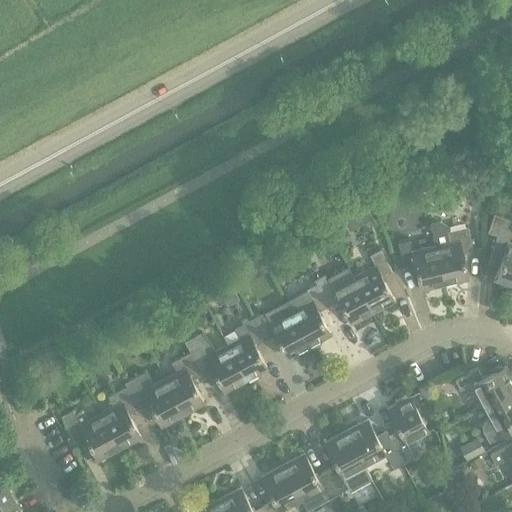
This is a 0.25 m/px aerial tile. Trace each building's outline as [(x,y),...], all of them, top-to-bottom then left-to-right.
[(385,195),(371,198),(371,199),(371,200),(374,209),(387,205),(385,197),(385,196),(385,195)] [(355,206),(340,214),(349,231),(364,223),(355,206)] [(495,280),(511,285),(511,242),(508,241),(511,231),(507,230),(510,220),(494,214),(488,232),(498,236),(490,259),(501,263),(495,280)] [(436,245),(444,283),(468,279),(464,253),(473,252),(469,227),(450,230),(449,225),(441,221),(430,223),(436,245)] [(419,287),(444,283),(436,245),(411,249),(410,240),(398,242),(402,267),(416,265),(419,287)] [(354,275),(373,312),(395,300),(382,277),(392,272),(380,250),(370,255),(374,264),(354,275)] [(259,255),(254,258),(262,273),(267,271),(259,255)] [(317,284),(329,306),(339,300),(352,323),(373,312),(354,275),(333,287),(325,274),(314,280),(317,284)] [(227,276),(202,289),(208,301),(222,294),(233,288),(227,276)] [(291,310),(310,346),(331,335),(318,311),(329,306),(317,284),(298,294),(303,303),(291,310)] [(254,318),(266,340),(276,334),(288,358),(310,346),(291,310),(278,317),(273,308),(254,318)] [(227,344),(247,380),(268,369),(255,345),(266,340),(254,318),(234,328),(239,337),(227,344)] [(191,352),(202,374),(212,369),(225,392),(247,380),(227,344),(216,350),(201,333),(184,342),(190,352),(191,352)] [(164,378),(183,414),(204,403),(192,380),(202,374),(191,352),(190,352),(171,362),(176,372),(164,378)] [(470,385),(481,407),(511,390),(511,377),(506,366),(483,378),(477,368),(455,380),(461,390),(470,385)] [(127,386),(139,408),(149,402),(162,426),(183,414),(164,378),(151,385),(144,372),(125,383),(127,386)] [(420,386),(418,387),(426,401),(437,395),(429,381),(420,386)] [(100,412),(120,448),(141,437),(128,413),(139,408),(127,386),(108,396),(113,406),(100,412)] [(511,390),(481,407),(488,420),(486,421),(484,423),(482,426),(482,430),(483,432),(489,443),(511,430),(511,390)] [(400,431),(390,437),(399,453),(404,463),(419,455),(421,447),(417,439),(429,433),(410,397),(409,397),(405,395),(395,400),(395,405),(388,409),(400,431)] [(98,460),(120,448),(100,412),(87,419),(83,410),(82,410),(79,406),(61,416),(75,442),(85,437),(98,460)] [(346,431),(365,467),(387,456),(394,469),(404,463),(399,453),(390,437),(380,442),(367,420),(346,431)] [(337,465),(327,471),(339,493),(349,487),(351,491),(373,480),(365,467),(346,431),(325,443),(337,465)] [(478,437),(460,446),(467,460),(485,450),(478,437)] [(509,458),(511,462),(511,442),(490,455),(496,465),(509,458)] [(283,465),(301,501),(307,510),(339,493),(327,471),(317,476),(304,454),(283,465)] [(480,455),(468,462),(473,470),(485,463),(480,455)] [(274,500),(264,505),(267,511),(281,511),(301,501),(283,465),(261,477),(274,500)] [(0,483),(0,507),(15,500),(5,481),(0,483)] [(220,499),(226,511),(267,511),(264,505),(253,511),(241,488),(220,499)] [(448,491),(429,501),(434,511),(447,511),(456,507),(448,491)] [(198,511),(226,511),(220,499),(198,511)] [(0,511),(22,511),(15,500),(0,507),(0,511)]
